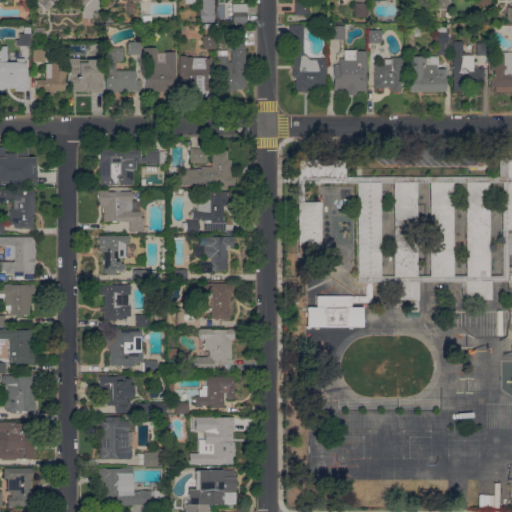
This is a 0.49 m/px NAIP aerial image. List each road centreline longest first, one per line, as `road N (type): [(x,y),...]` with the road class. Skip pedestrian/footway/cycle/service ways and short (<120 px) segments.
road 1 (residential): [(511,124),(0,128)]
road 2 (residential): [(266,511),(266,0)]
road 3 (residential): [(67,511),(70,128)]
